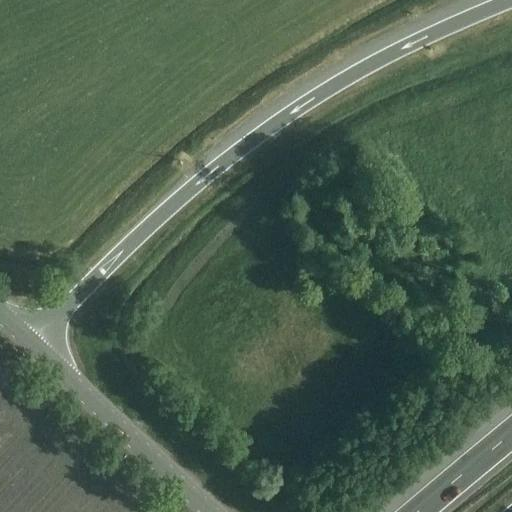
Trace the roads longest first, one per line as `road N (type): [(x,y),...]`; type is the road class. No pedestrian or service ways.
road 1 (motorway): [(511,1),(353,73),(264,132),(194,186),(29,344)]
road 2 (secondary): [(208,511),(29,344)]
road 3 (motorway): [(511,433),(419,511)]
